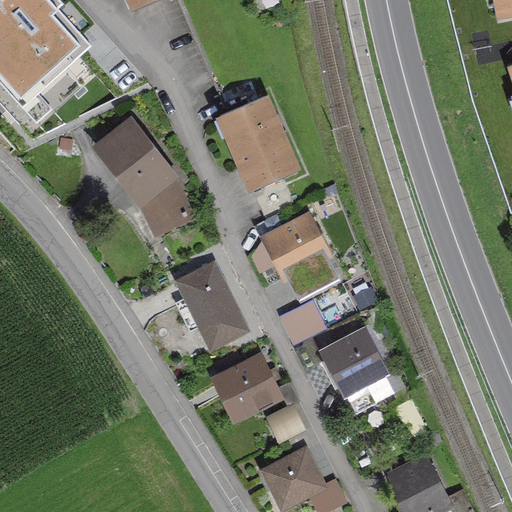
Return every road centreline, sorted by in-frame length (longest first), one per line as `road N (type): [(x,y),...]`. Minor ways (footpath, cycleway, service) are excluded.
road 1 (residential): [(84,0),(158,82),(275,349),(360,511)]
road 2 (primary): [(380,0),(421,154),(511,393)]
road 3 (unclassified): [(231,511),(67,252),(0,188)]
